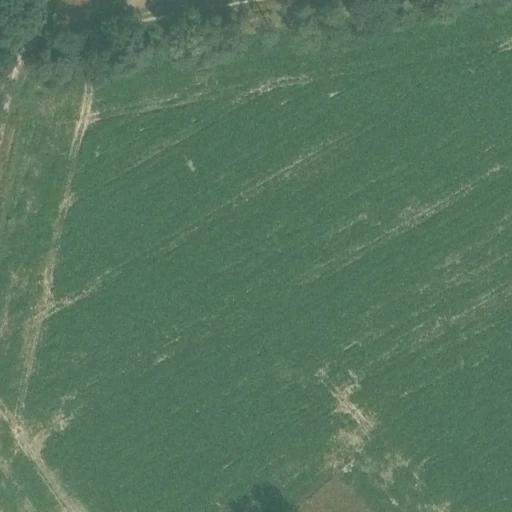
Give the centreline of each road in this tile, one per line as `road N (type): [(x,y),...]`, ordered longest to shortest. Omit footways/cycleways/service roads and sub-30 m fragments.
road 1 (track): [(262,0),(22,46)]
road 2 (track): [(0,138),(33,0)]
